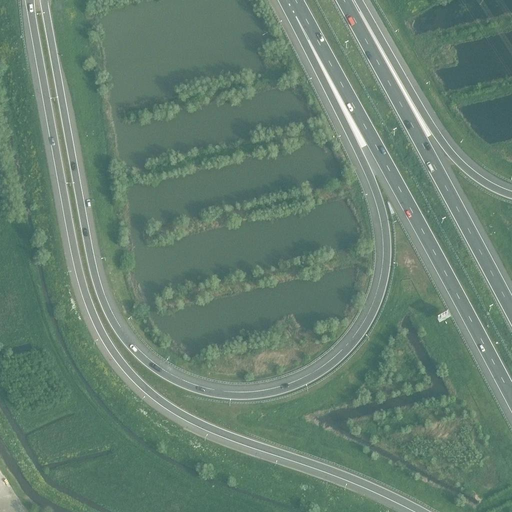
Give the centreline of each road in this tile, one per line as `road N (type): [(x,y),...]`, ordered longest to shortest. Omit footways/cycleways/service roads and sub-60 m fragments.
road 1 (motorway): [(300,12),(380,207),(383,283),(362,331),(325,368),(264,394),(232,395),(199,391),(143,361),(103,302),(42,0)]
road 2 (motorway): [(29,0),(77,268),(119,361),(156,398),(200,424),(422,511)]
road 3 (motorway): [(300,12),(511,398)]
road 4 (track): [(0,191),(47,338),(97,420),(140,458),(258,511)]
road 5 (motorway): [(511,307),(343,0)]
road 6 (motorway): [(511,195),(476,177),(444,145),(348,0)]
